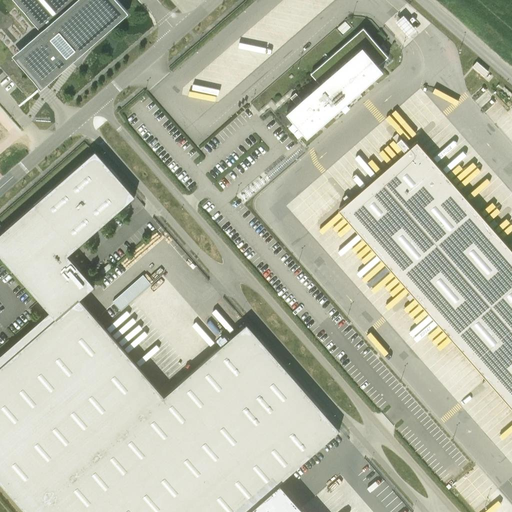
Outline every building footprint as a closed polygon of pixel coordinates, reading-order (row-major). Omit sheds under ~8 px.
[(70,60),(74,57),(77,60),(81,62),(89,51),(87,48),(86,47),(125,12),(114,0),(0,0),(0,66),(18,87),(23,92),(28,97),(18,106),(19,107),(25,103),(36,93),(41,88),(40,87),(45,83),(70,61),(70,60)] [(401,16),(399,18),(412,34),(415,32),(401,16)] [(372,78),(383,69),(379,64),(388,56),(388,55),(384,51),(381,47),(363,27),(310,73),(319,83),(302,98),(301,99),(295,93),(295,92),(290,97),(291,98),(292,99),(296,103),(286,112),(293,120),(306,134),(307,135),(318,126),(321,123),(331,114),(359,89),(369,81),(372,78)] [(477,61),(473,66),(484,76),(488,71),(477,61)] [(405,151),(339,210),(511,407),(511,248),(417,141),(410,147),(401,138),(397,141),(405,151)] [(0,481),(27,511),(306,511),(294,497),(287,490),(280,482),(340,429),(338,428),(247,323),(164,395),(80,298),(94,285),(67,254),(135,195),(114,171),(95,150),(0,233),(0,254),(55,318),(0,366),(0,481)] [(113,294),(95,311),(105,322),(123,305),(113,294)]
